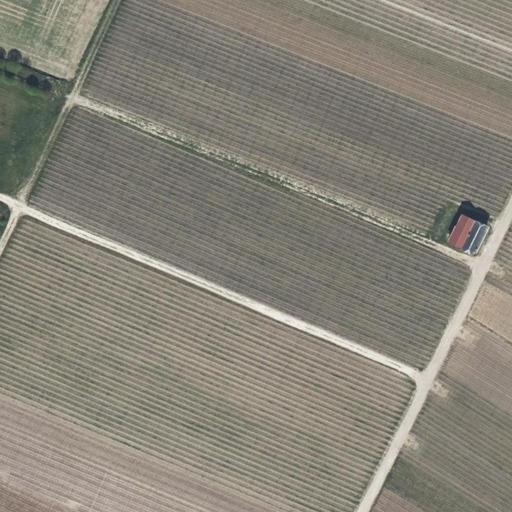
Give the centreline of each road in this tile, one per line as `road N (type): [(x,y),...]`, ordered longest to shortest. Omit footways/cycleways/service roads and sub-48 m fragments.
road 1 (track): [(0,249),(20,208),(427,381),(360,511)]
road 2 (track): [(0,198),(20,208),(117,0)]
road 3 (track): [(511,197),(427,381)]
